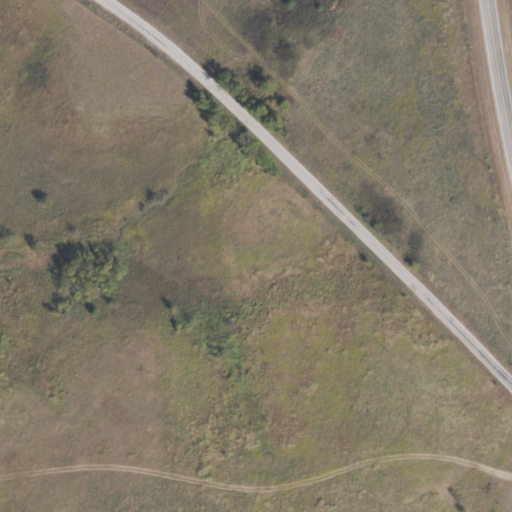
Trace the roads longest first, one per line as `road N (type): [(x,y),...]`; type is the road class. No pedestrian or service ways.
road 1 (residential): [(511,386),(139,21),(107,0)]
road 2 (secondary): [(489,0),(511,136)]
